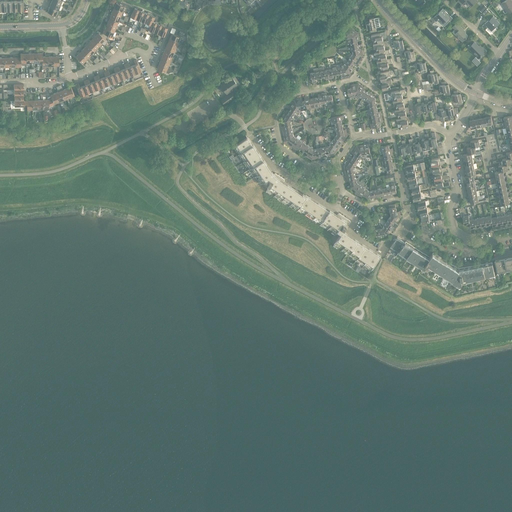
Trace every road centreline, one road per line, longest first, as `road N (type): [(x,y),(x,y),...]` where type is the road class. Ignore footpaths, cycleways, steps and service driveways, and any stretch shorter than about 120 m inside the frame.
road 1 (residential): [(451,134),(454,231),(474,243),(511,236)]
road 2 (residential): [(289,183),(217,103),(176,128)]
road 3 (tertiary): [(475,92),(378,0)]
